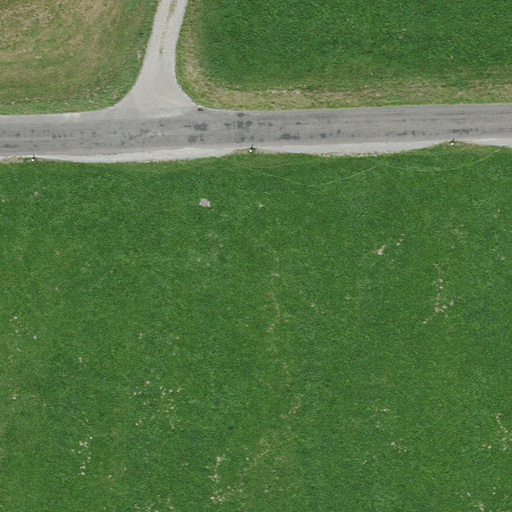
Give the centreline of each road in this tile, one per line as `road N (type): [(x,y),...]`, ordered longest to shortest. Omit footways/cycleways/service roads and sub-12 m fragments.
road 1 (unclassified): [(511,125),(0,143)]
road 2 (track): [(157,140),(162,56),(177,0)]
